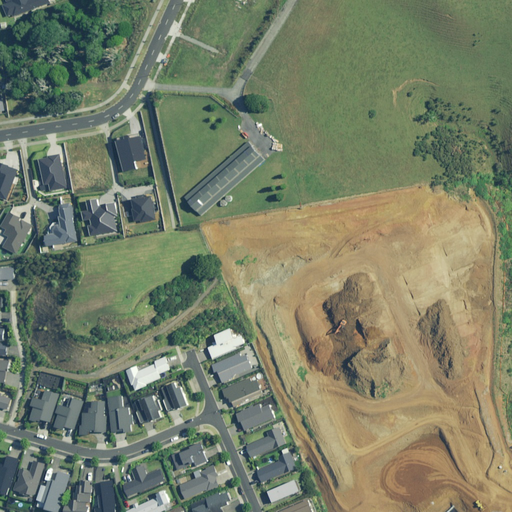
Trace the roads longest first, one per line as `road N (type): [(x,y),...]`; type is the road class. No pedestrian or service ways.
road 1 (residential): [(464,451),(383,259),(355,252),(298,278),(289,300),(357,461),(385,478)]
road 2 (residential): [(0,135),(116,113),(174,0)]
road 3 (residential): [(6,430),(110,454),(215,414)]
road 4 (residential): [(6,430),(21,385),(10,290)]
